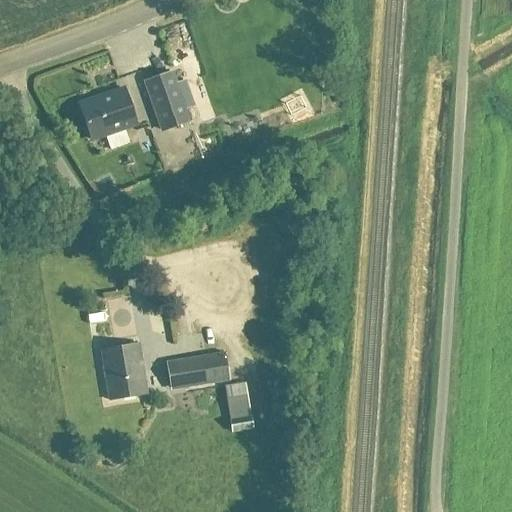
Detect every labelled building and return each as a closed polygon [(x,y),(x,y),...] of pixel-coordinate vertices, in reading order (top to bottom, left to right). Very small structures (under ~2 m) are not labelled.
[(190,123),(173,74),(146,84),(164,133),(190,123)] [(92,141),(137,126),(125,91),(80,106),(92,141)] [(110,400),(148,394),(140,344),(102,350),(110,400)] [(226,352),(180,359),(167,362),(171,390),(185,388),(230,380),(226,352)] [(225,386),(232,433),(253,430),(246,383),(225,386)]
